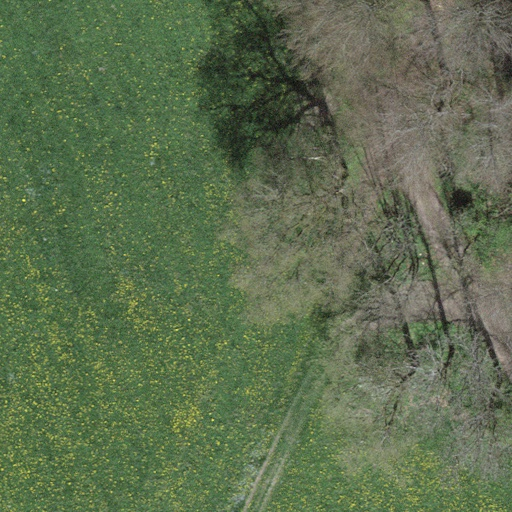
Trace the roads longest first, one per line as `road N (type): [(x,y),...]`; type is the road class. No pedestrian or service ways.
road 1 (track): [(393,117),(318,354)]
road 2 (track): [(393,117),(488,304)]
road 3 (track): [(318,354),(488,304)]
road 4 (track): [(318,354),(250,511)]
road 5 (track): [(308,0),(393,117)]
road 6 (track): [(442,0),(393,117)]
